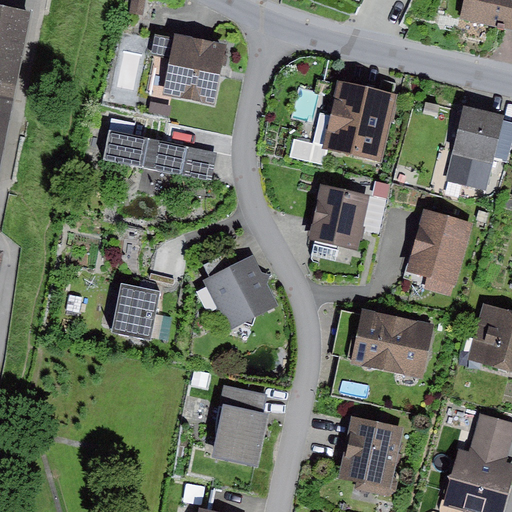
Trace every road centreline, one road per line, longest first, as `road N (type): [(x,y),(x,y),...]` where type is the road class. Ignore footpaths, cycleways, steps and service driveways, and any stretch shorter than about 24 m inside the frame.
road 1 (residential): [(257,22),(245,177),(312,330),(279,511)]
road 2 (residential): [(257,22),(511,82)]
